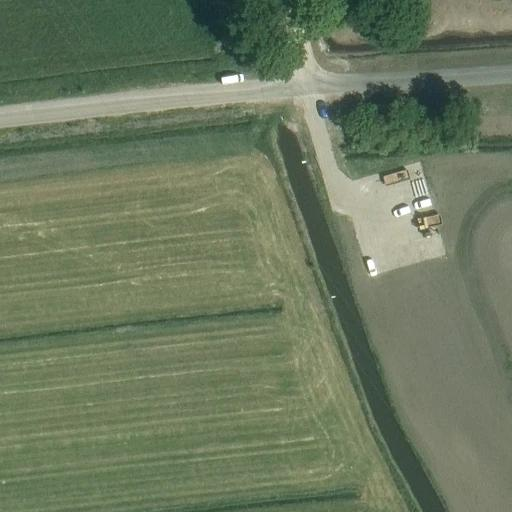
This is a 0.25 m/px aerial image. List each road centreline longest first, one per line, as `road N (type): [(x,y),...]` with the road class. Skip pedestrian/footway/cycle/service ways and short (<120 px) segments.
road 1 (unclassified): [(0,118),(307,86)]
road 2 (unclassified): [(307,86),(511,75)]
road 3 (track): [(307,86),(382,254)]
